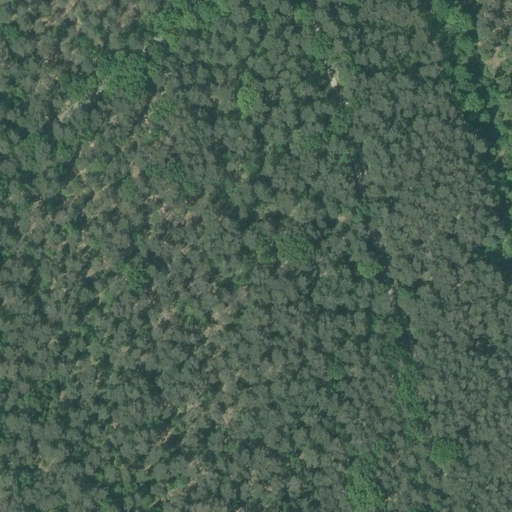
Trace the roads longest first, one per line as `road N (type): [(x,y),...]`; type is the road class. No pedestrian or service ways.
road 1 (track): [(444,511),(310,0)]
road 2 (tertiary): [(0,171),(206,0)]
road 3 (track): [(395,299),(511,244)]
